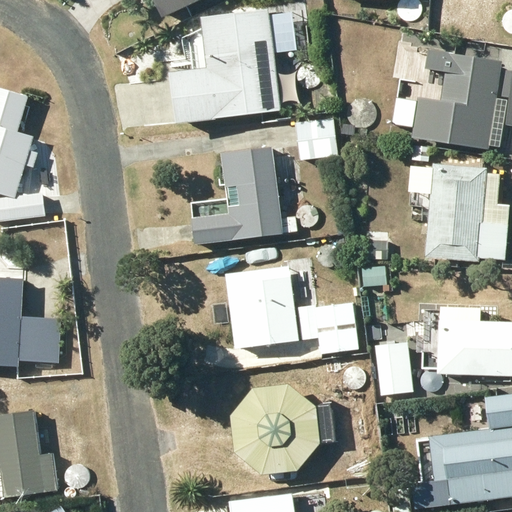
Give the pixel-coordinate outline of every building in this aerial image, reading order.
[(431,0),(430,22),(447,23),(448,0),(431,0)] [(200,13),(206,63),(169,68),(175,118),(279,106),(267,5),(200,13)] [(412,97),(406,139),(480,149),(493,63),(417,52),(416,68),(442,71),(437,101),(412,97)] [(15,127),(25,91),(0,83),(0,188),(15,192),(24,162),(31,164),(36,149),(28,147),(32,132),(15,127)] [(332,115),(295,119),(299,156),(336,152),(332,115)] [(271,142),(221,148),(226,196),(188,200),(193,240),(297,228),(295,214),(280,216),(271,142)] [(407,160),(424,162),(426,146),(409,144),(407,160)] [(507,220),(481,218),(485,164),(432,159),(424,252),(477,257),(478,254),(504,256),(507,220)] [(42,191),(0,194),(0,217),(44,213),(42,191)] [(363,253),(386,253),(386,234),(363,234),(363,253)] [(289,263),(225,270),(234,344),(297,337),(289,263)] [(0,273),(0,359),(18,361),(18,357),(57,359),(59,315),(20,313),(22,274),(0,273)] [(316,320),(319,351),(357,347),(353,301),(315,304),(314,302),(297,304),(298,322),(316,320)] [(511,318),(438,316),(436,370),(511,372),(511,318)] [(406,340),(376,342),(380,391),(410,389),(406,340)] [(253,384),(230,411),(233,446),(260,469),(295,466),(318,439),(315,404),(288,381),(253,384)] [(511,389),(484,393),(487,425),(511,422),(511,389)] [(57,487),(52,451),(37,453),(31,406),(0,410),(0,477),(2,494),(57,487)] [(486,425),(428,432),(434,479),(446,478),(449,501),(511,493),(511,425),(487,428),(486,425)] [(409,511),(408,488),(392,489),(393,511),(409,511)] [(293,511),(291,489),(229,497),(230,511),(293,511)]
